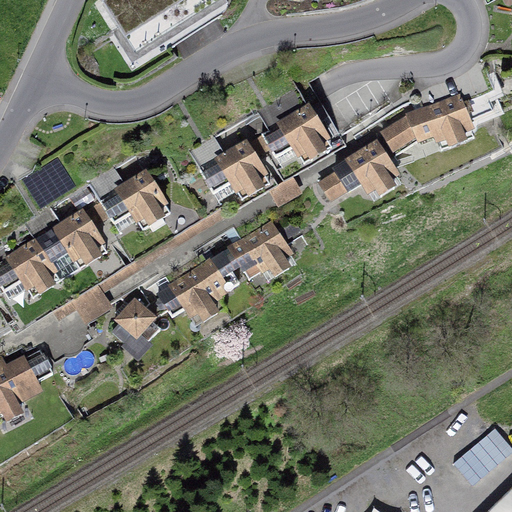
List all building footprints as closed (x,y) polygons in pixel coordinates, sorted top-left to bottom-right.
[(95,0),(86,6),(119,58),(211,0),(95,0)] [(437,106),(448,136),(471,127),(460,98),(437,106)] [(436,140),(448,136),(437,106),(411,116),(420,140),(434,134),(436,140)] [(300,155),(327,139),(309,108),(281,124),(284,129),(268,139),(275,151),(292,142),(300,155)] [(237,190),(265,174),(248,144),(219,160),(237,190)] [(363,181),(369,190),(396,173),(377,144),(336,169),(339,173),(322,184),(332,201),(363,181)] [(129,209),(137,221),(165,203),(146,174),(119,192),(120,194),(104,205),(114,219),(129,209)] [(74,260),(103,241),(84,212),(55,231),(74,260)] [(250,278),(288,254),(271,226),(232,249),(250,278)] [(20,251),(38,282),(56,271),(38,241),(20,251)] [(28,288),(38,282),(20,251),(7,259),(11,265),(0,270),(0,281),(2,285),(20,275),(28,288)] [(209,304),(229,291),(210,261),(190,274),(209,304)] [(189,316),(209,304),(190,274),(170,286),(189,316)] [(136,338),(160,313),(136,289),(111,314),(136,338)] [(0,368),(18,401),(41,389),(36,382),(53,373),(42,351),(18,363),(16,360),(0,368)] [(18,401),(0,368),(0,367),(0,421),(23,410),(18,401)] [(511,511),(511,486),(483,511),(511,511)]
